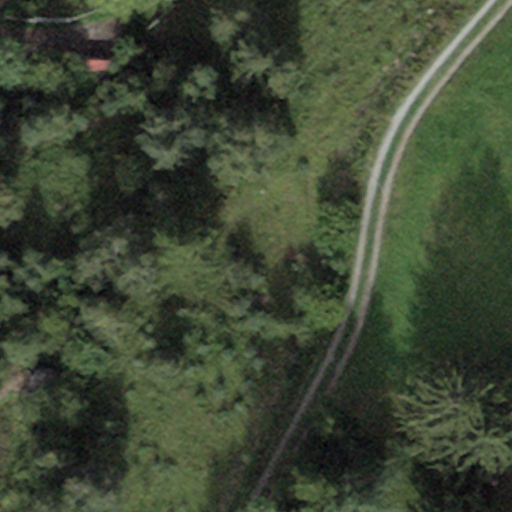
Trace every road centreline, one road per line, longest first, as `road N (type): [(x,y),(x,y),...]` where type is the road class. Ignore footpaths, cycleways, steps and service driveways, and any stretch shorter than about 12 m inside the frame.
road 1 (track): [(487,0),(399,122),(346,334),(250,511)]
road 2 (track): [(159,0),(94,40),(0,42)]
